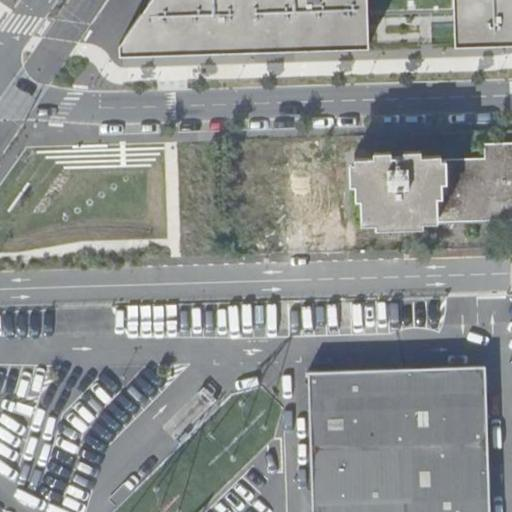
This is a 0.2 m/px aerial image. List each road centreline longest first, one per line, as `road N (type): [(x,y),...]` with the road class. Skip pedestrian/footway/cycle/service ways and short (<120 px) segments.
road 1 (unclassified): [(0,288),(511,274)]
road 2 (residential): [(0,101),(511,92)]
